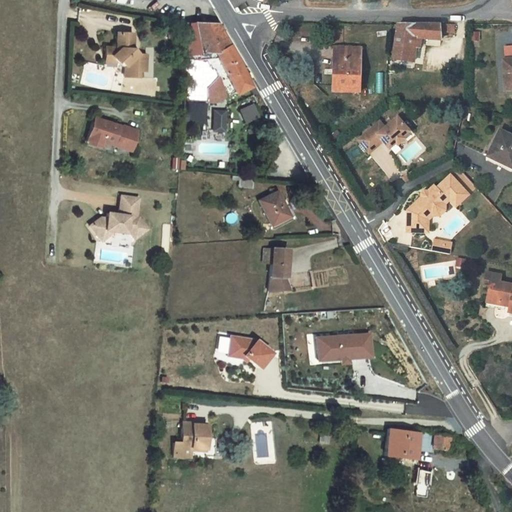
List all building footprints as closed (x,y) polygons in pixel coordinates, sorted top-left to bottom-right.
[(191,23),(183,22),(184,43),(184,58),(196,59),(203,59),(216,58),(214,53),(228,46),(217,24),(191,23)] [(439,24),(397,24),(393,58),(413,61),(415,47),(411,47),(412,36),(425,38),(441,39),(440,32),(439,24)] [(104,56),(110,57),(117,63),(119,61),(124,66),(124,77),(137,77),(138,71),(144,71),(145,55),(137,55),(132,50),(133,34),(117,33),(116,48),(105,47),(104,56)] [(196,59),(184,58),(184,70),(184,80),(187,80),(185,101),(215,102),(225,97),(227,101),(234,97),(234,96),(233,93),(234,94),(248,86),(228,46),(214,53),(216,58),(203,59),(208,70),(199,80),(199,63),(196,59)] [(337,48),(336,88),(359,88),(360,48),(337,48)] [(511,59),(503,60),(505,90),(511,89),(511,59)] [(243,124),(257,119),(250,103),(236,109),(243,124)] [(187,122),(202,125),(205,107),(189,104),(187,122)] [(224,131),(225,112),(213,111),(212,130),(224,131)] [(385,128),(380,121),(358,140),(369,153),(380,144),(378,141),(380,139),(383,141),(389,149),(396,143),(397,145),(405,139),(403,137),(410,131),(397,117),(385,128)] [(113,141),(132,147),(137,131),(122,126),(122,127),(93,118),(85,141),(87,142),(99,145),(101,146),(102,143),(112,145),(113,141)] [(511,136),(500,130),(488,156),(498,161),(499,158),(511,163),(511,136)] [(113,141),(112,145),(130,151),(132,147),(113,141)] [(251,188),(252,177),(232,175),(232,179),(239,180),(238,187),(251,188)] [(443,209),(443,202),(448,198),(450,200),(456,207),(469,195),(451,175),(436,188),(434,186),(428,191),(428,193),(424,197),(421,197),(407,210),(407,232),(425,232),(425,213),(438,213),(443,209)] [(277,192),(258,201),(270,225),(288,217),(277,192)] [(146,229),(142,223),(137,217),(135,217),(138,199),(120,196),(118,215),(106,213),(106,219),(100,218),(89,226),(97,236),(104,231),(112,232),(125,234),(125,232),(128,232),(129,233),(133,239),(146,229)] [(425,213),(425,232),(428,232),(429,215),(439,216),(446,210),(446,204),(450,200),(448,198),(443,202),(443,209),(438,213),(425,213)] [(104,231),(97,236),(100,241),(112,232),(104,231)] [(443,253),(445,242),(434,240),(432,251),(443,253)] [(449,255),(451,244),(445,242),(443,253),(449,255)] [(264,249),(263,263),(271,263),(270,276),(268,291),(288,290),(284,277),(287,249),(272,249),(264,249)] [(464,267),(465,260),(457,259),(455,266),(464,267)] [(484,280),(490,281),(499,283),(501,275),(486,272),(484,280)] [(511,285),(499,283),(490,281),(485,306),(508,310),(508,312),(511,312),(511,285)] [(369,357),(368,334),(319,337),(320,360),(339,359),(346,358),(369,357)] [(256,368),(269,354),(254,341),(229,336),(226,356),(240,358),(242,356),(246,359),(256,368)] [(180,443),(180,446),(190,446),(190,448),(204,449),(206,425),(192,424),(192,423),(182,422),(180,443)] [(449,436),(387,428),(384,455),(414,459),(415,449),(432,451),(433,449),(447,451),(449,436)] [(328,436),(321,436),(320,443),(327,444),(328,436)] [(173,442),(172,457),(190,458),(190,448),(190,446),(180,446),(180,443),(173,442)] [(417,470),(415,483),(427,485),(429,472),(417,470)]
